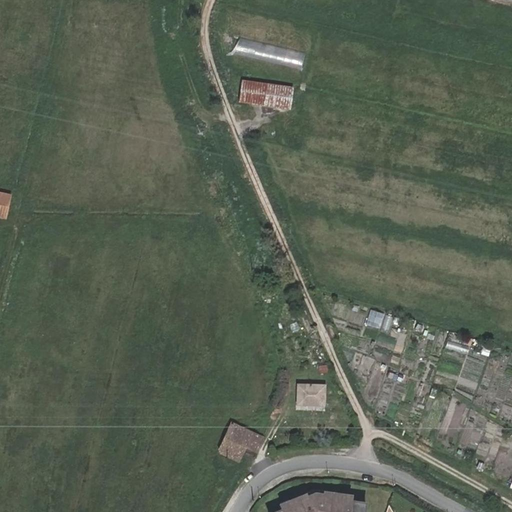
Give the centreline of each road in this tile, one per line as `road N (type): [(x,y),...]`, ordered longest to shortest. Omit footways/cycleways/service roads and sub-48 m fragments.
road 1 (track): [(211,0),(204,26),(213,70),(363,419),(362,463)]
road 2 (residential): [(238,511),(276,471),(330,460),(401,476),(462,511)]
road 3 (track): [(511,505),(396,439),(367,432)]
